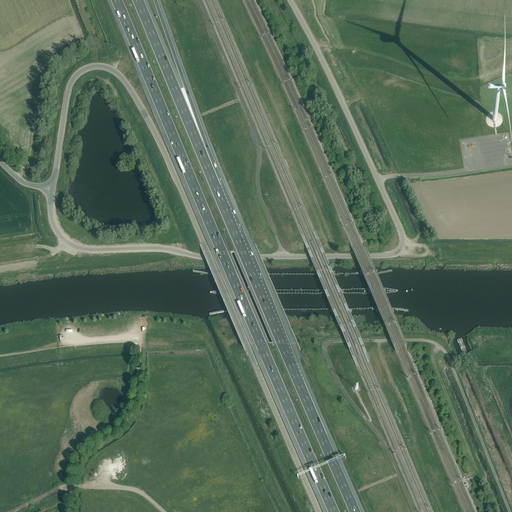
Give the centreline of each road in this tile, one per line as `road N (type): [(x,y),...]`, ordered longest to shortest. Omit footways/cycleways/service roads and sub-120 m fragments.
road 1 (unclassified): [(51,188),(54,228),(92,251),(162,249),(205,258),(379,256),(399,249),(397,225),(349,114),(289,0)]
road 2 (unclassified): [(318,511),(171,165),(119,76),(95,67),(72,79),(51,188)]
road 3 (motorway): [(116,0),(334,511)]
road 4 (motorway): [(355,511),(216,188)]
road 5 (unclassified): [(70,511),(82,454),(131,405),(139,320)]
road 6 (motorway): [(216,188),(137,0)]
road 7 (motorway): [(216,188),(155,0)]
road 8 (track): [(442,511),(379,349),(386,340)]
road 9 (track): [(434,351),(478,475)]
